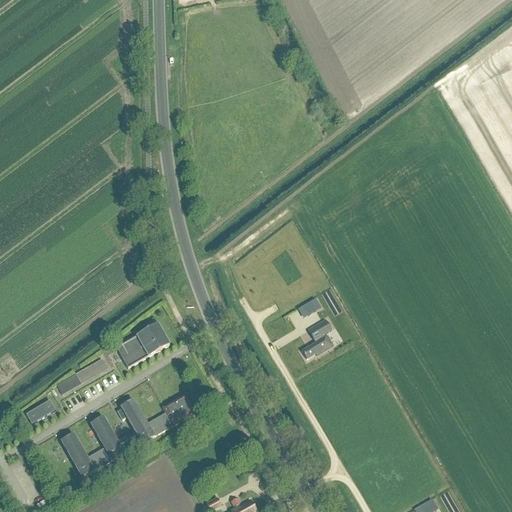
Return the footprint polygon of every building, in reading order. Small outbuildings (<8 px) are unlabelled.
[(315,300),(297,310),(303,320),(321,310),(315,300)] [(315,343),(301,351),(308,363),(333,348),(327,336),(332,332),(325,321),(308,331),(315,343)] [(116,351),(128,371),(170,346),(159,326),(116,351)] [(81,386),(107,371),(102,361),(75,376),(75,377),(56,387),(62,397),(80,387),(81,386)] [(76,393),(71,397),(76,405),(82,401),(76,393)] [(122,423),(128,419),(136,432),(117,443),(119,447),(138,436),(143,445),(173,428),(195,416),(184,398),(167,408),(165,409),(164,409),(163,410),(166,416),(147,426),(133,402),(119,410),(120,412),(117,414),(122,423)] [(32,427),(56,413),(50,403),(26,417),(32,427)] [(84,479),(124,456),(119,447),(117,443),(103,420),(93,426),(106,449),(87,460),(74,437),(63,443),(84,479)] [(207,507),(209,511),(213,511),(221,508),(218,501),(207,507)] [(254,511),(249,503),(241,508),(239,509),(238,507),(240,506),(237,501),(232,505),(234,509),(235,508),(236,509),(230,511),(254,511)] [(427,504),(418,509),(419,511),(436,511),(438,511),(432,502),(427,504)]
